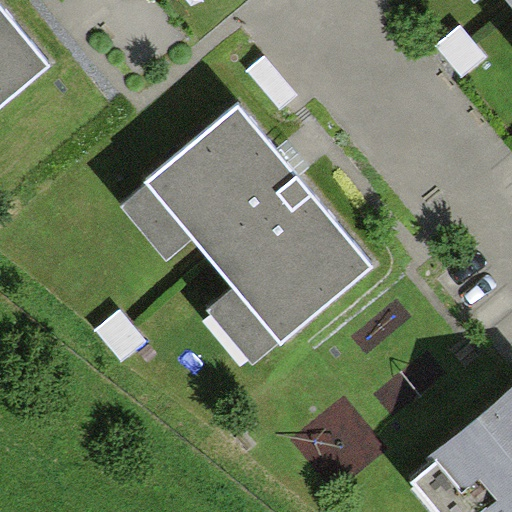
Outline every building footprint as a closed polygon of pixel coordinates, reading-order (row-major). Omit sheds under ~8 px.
[(0,109),(50,69),(0,8),(0,109)] [(461,30),(438,50),(463,79),(486,59),(461,30)] [(371,269),(237,105),(148,178),(151,182),(124,205),(169,259),(194,239),(235,288),(212,307),(253,357),(278,338),(281,342),(371,269)] [(120,315),(98,334),(123,362),(144,343),(120,315)] [(511,511),(511,390),(433,455),(438,461),(408,485),(429,511),(511,511)]
